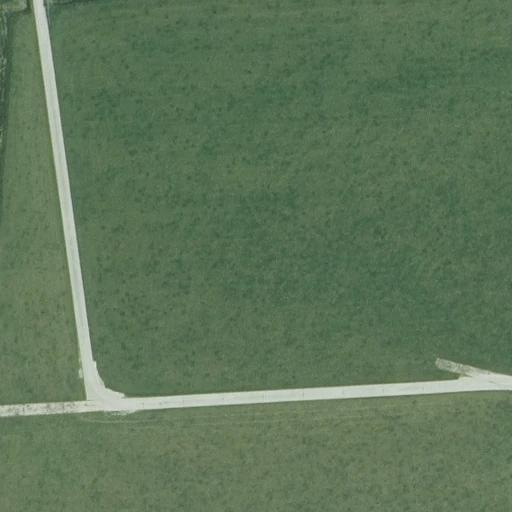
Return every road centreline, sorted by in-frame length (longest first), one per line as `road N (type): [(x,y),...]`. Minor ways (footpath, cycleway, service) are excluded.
road 1 (track): [(511,383),(0,411)]
road 2 (track): [(94,405),(38,0)]
